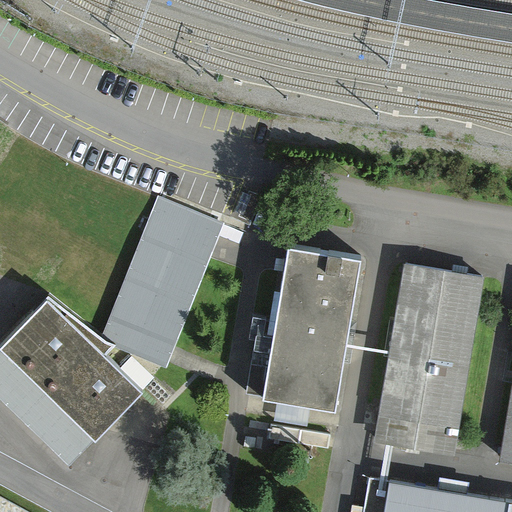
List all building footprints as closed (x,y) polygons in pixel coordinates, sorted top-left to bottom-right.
[(108,173),(17,117),(0,141),(0,287),(31,310),(0,344),(0,353),(94,444),(143,397),(164,369),(224,222),(164,196),(108,173)] [(365,258),(283,243),(255,397),(336,412),(365,258)] [(483,278),(403,264),(372,443),(452,456),(483,278)] [(511,384),(499,463),(511,465),(511,384)] [(511,511),(511,503),(369,479),(363,511),(511,511)]
